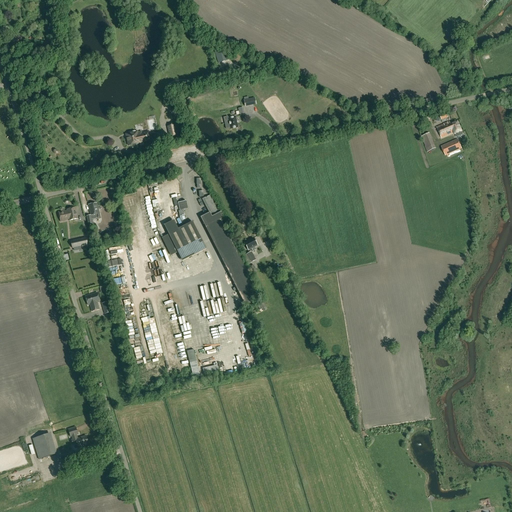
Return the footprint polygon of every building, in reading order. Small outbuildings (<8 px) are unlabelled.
[(12,47),(24,45),(21,36),(10,38),(12,47)] [(218,63),(228,60),(225,51),(215,54),(218,63)] [(238,63),(242,56),(234,51),(229,59),(238,63)] [(10,66),(18,64),(16,55),(7,58),(10,66)] [(255,98),(244,100),(245,107),(256,105),(255,98)] [(230,129),(238,128),(236,117),(228,118),(230,129)] [(451,124),(450,121),(437,127),(442,138),(454,132),(455,134),(462,131),(458,122),(451,124)] [(135,132),(135,131),(130,132),(130,133),(129,134),(130,135),(128,136),(126,137),(128,145),(139,143),(139,142),(143,141),(143,142),(150,140),(148,132),(137,135),(137,132),(135,132)] [(425,145),(427,151),(435,148),(433,141),(429,133),(421,137),(425,145)] [(445,156),(462,148),(458,139),(441,146),(445,156)] [(245,305),(259,299),(251,284),(252,284),(220,220),(224,218),(211,195),(202,199),(210,213),(201,218),(231,277),(245,305)] [(184,201),(178,203),(180,210),(188,208),(186,202),(184,201)] [(101,218),(97,203),(88,205),(90,215),(87,216),(88,223),(92,222),(92,220),(93,219),(93,218),(96,218),(97,219),(101,218)] [(78,219),(75,208),(66,210),(67,212),(65,212),(65,211),(58,212),(60,222),(67,220),(66,219),(68,219),(69,221),(78,219)] [(206,249),(192,222),(168,234),(178,252),(199,242),(203,251),(206,249)] [(71,241),(73,248),(87,245),(86,238),(71,241)] [(248,250),(250,249),(252,252),(256,250),(254,247),(257,245),(253,238),(244,243),(248,250)] [(248,263),(250,262),(255,260),(251,252),(246,255),(244,256),(248,263)] [(132,305),(134,304),(133,297),(129,297),(129,295),(132,295),(131,292),(126,293),(128,301),(131,300),(132,305)] [(99,309),(97,302),(100,302),(97,293),(85,296),(88,305),(90,305),(92,311),(99,309)] [(165,302),(166,303),(160,306),(162,312),(173,308),(171,300),(165,302)] [(105,314),(111,312),(107,302),(102,304),(105,314)] [(172,311),(161,314),(164,323),(175,319),(174,315),(173,315),(172,311)] [(196,338),(199,346),(205,344),(203,336),(196,338)] [(234,339),(236,345),(237,345),(238,349),(243,347),(243,345),(240,346),(239,341),(241,340),(240,337),(234,339)] [(139,342),(142,341),(141,339),(135,341),(140,357),(144,355),(139,342)] [(78,439),(76,435),(78,434),(76,427),(68,430),(70,437),(71,436),(72,440),(71,441),(73,444),(77,443),(78,448),(89,444),(86,436),(78,439)] [(47,446),(44,435),(33,439),(39,460),(54,455),(51,445),(47,446)]
